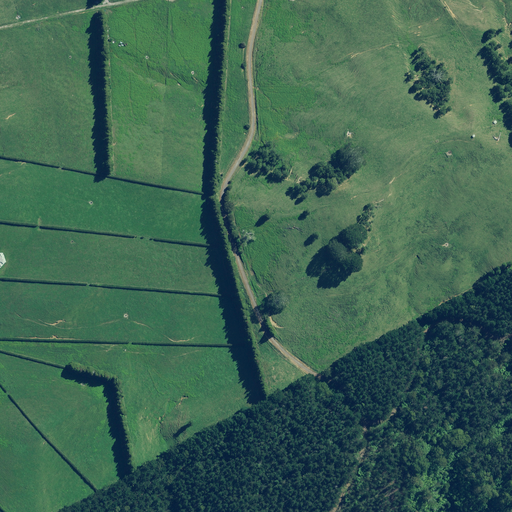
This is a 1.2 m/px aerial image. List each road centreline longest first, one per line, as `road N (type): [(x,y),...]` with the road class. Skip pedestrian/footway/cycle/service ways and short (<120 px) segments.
road 1 (track): [(365,425),(343,388),(297,362),(271,335),(220,193),(252,136),(250,47),(261,0)]
road 2 (track): [(365,425),(401,399),(428,326),(451,311),(511,344)]
